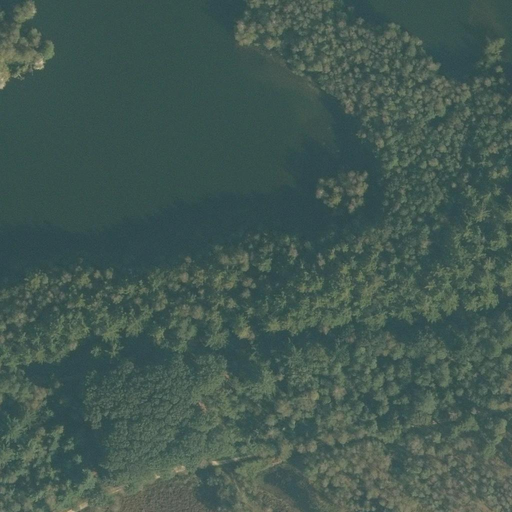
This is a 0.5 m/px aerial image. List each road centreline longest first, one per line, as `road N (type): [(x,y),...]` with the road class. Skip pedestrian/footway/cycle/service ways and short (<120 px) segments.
road 1 (track): [(0,390),(458,329),(511,311)]
road 2 (track): [(229,460),(511,406)]
road 3 (track): [(229,460),(145,478),(71,511)]
